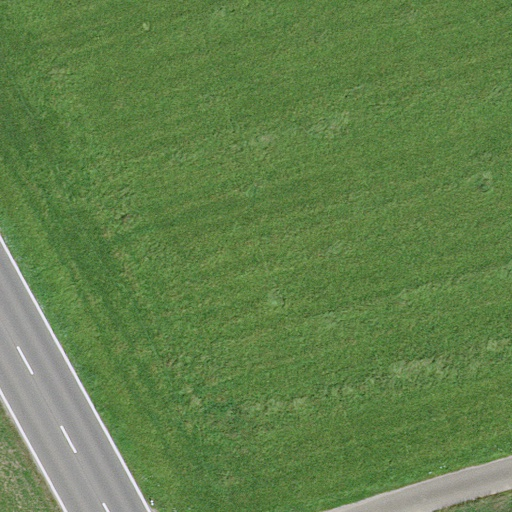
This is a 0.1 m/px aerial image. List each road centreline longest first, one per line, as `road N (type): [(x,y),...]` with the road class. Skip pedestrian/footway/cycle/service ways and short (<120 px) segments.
road 1 (secondary): [(158,511),(0,247)]
road 2 (track): [(511,470),(365,511)]
